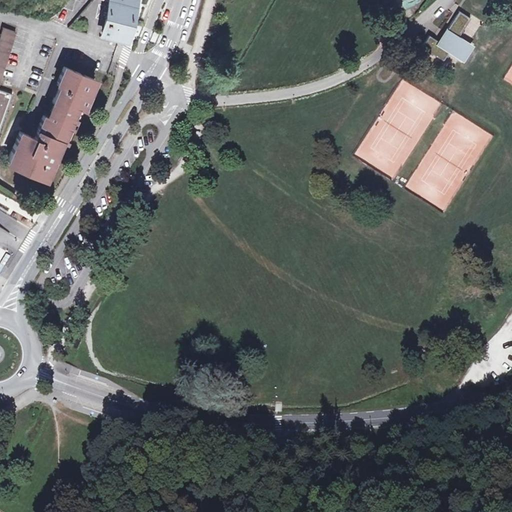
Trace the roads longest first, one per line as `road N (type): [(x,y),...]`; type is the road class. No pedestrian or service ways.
road 1 (secondary): [(52,379),(139,407),(252,423),(406,415),(511,397)]
road 2 (secondary): [(149,72),(21,279)]
road 3 (residential): [(135,60),(0,14)]
